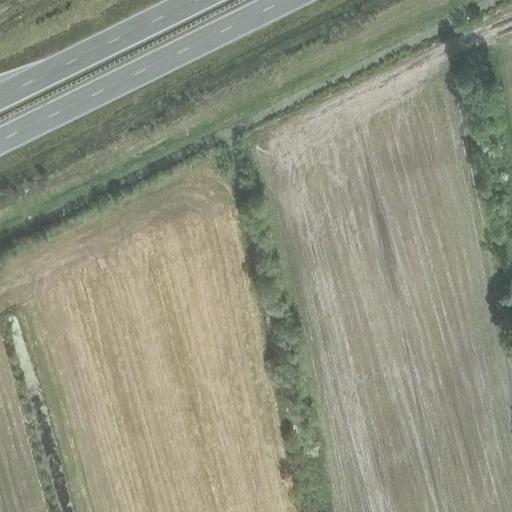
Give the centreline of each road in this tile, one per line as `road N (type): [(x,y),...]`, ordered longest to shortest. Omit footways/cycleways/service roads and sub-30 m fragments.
road 1 (trunk): [(0,143),(289,0)]
road 2 (trunk): [(199,0),(0,98)]
